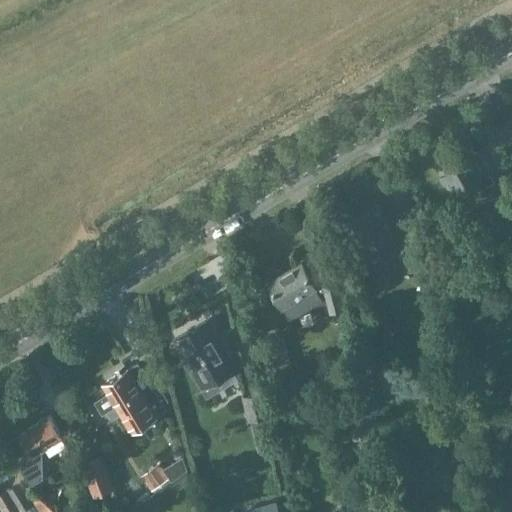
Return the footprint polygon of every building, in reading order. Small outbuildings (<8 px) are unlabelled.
[(466,139),(434,157),(457,199),(487,182),(493,178),(489,171),(477,151),(473,153),(466,139)] [(478,202),(486,234),(495,232),(496,237),(511,232),(511,224),(504,195),(478,202)] [(351,220),(365,244),(364,245),(373,259),(384,253),(382,250),(409,234),(398,214),(387,220),(377,204),(351,220)] [(301,263),(268,283),(281,306),(289,318),(322,299),(324,302),(328,301),(331,312),(344,310),(337,278),(331,280),(326,259),(314,261),(316,270),(308,275),(301,263)] [(174,340),(201,388),(237,367),(209,319),(174,340)] [(283,338),(257,346),(269,383),(295,375),(283,338)] [(375,356),(361,360),(368,392),(383,388),(375,356)] [(109,393),(95,401),(103,412),(116,405),(122,414),(117,417),(126,431),(130,428),(132,431),(136,428),(138,431),(154,422),(152,419),(157,416),(156,415),(166,409),(162,404),(167,400),(163,393),(158,396),(148,380),(153,377),(148,368),(143,371),(138,363),(103,383),(109,393)] [(460,372),(443,376),(451,408),(469,403),(460,372)] [(243,396),(249,420),(250,419),(263,416),(269,415),(264,392),(243,396)] [(81,393),(77,394),(82,410),(89,406),(81,393)] [(352,417),(357,438),(375,433),(367,399),(346,404),(349,417),(352,417)] [(19,434),(28,448),(12,457),(24,477),(32,472),(43,472),(42,448),(62,436),(50,415),(19,434)] [(263,416),(250,419),(253,432),(266,429),(263,416)] [(187,469),(183,456),(163,467),(170,477),(169,477),(172,481),(187,469)] [(75,467),(81,484),(88,481),(93,497),(113,489),(101,457),(75,467)] [(142,476),(154,494),(164,486),(162,483),(169,477),(170,477),(160,463),(142,476)] [(19,483),(8,489),(0,494),(0,505),(4,511),(20,511),(33,505),(19,483)] [(38,496),(34,501),(41,511),(55,511),(56,511),(38,496)] [(278,511),(275,500),(243,509),(243,511),(278,511)]
